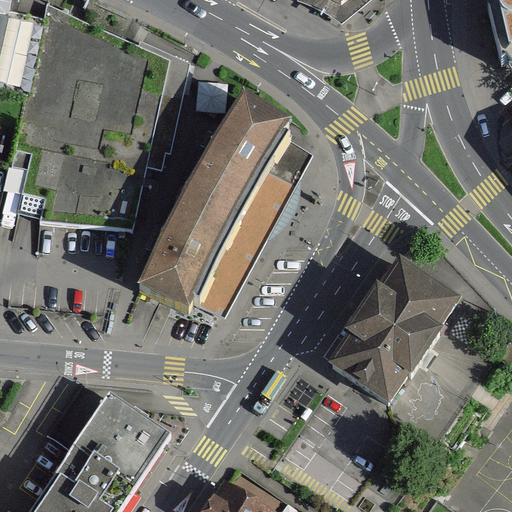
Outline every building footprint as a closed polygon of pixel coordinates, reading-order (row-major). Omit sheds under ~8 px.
[(302,0),(343,22),(371,1),(370,0),(302,0)] [(499,75),(506,75),(511,80),(511,0),(501,0),(503,12),(488,15),(499,75)] [(46,22),(29,100),(20,152),(39,155),(32,197),(50,200),(44,228),(138,238),(149,173),(160,175),(163,158),(170,159),(189,71),(47,9),(46,22)] [(0,93),(29,100),(46,22),(0,12),(0,93)] [(245,108),(193,199),(261,237),(313,146),(245,108)] [(193,199),(141,290),(209,328),(261,237),(193,199)] [(363,347),(343,375),(392,410),(412,382),(417,385),(449,340),(444,336),(467,305),(415,267),(396,294),(393,292),(357,342),(363,347)] [(121,511),(174,432),(114,393),(36,511),(121,511)] [(284,511),(235,477),(209,511),(284,511)]
